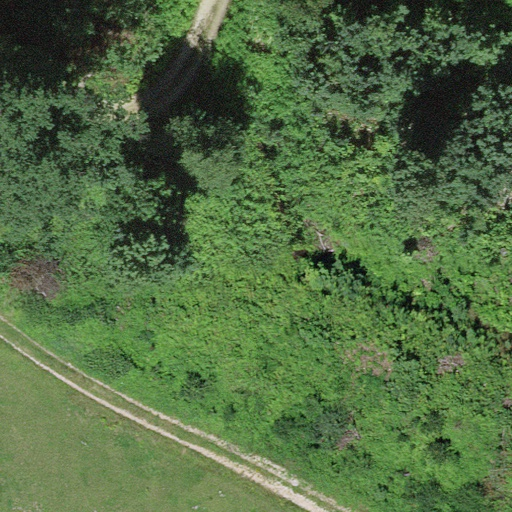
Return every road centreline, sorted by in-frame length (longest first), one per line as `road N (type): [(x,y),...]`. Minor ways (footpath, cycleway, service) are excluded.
road 1 (track): [(346,511),(0,330)]
road 2 (track): [(0,101),(48,115),(99,117),(151,72),(196,0)]
